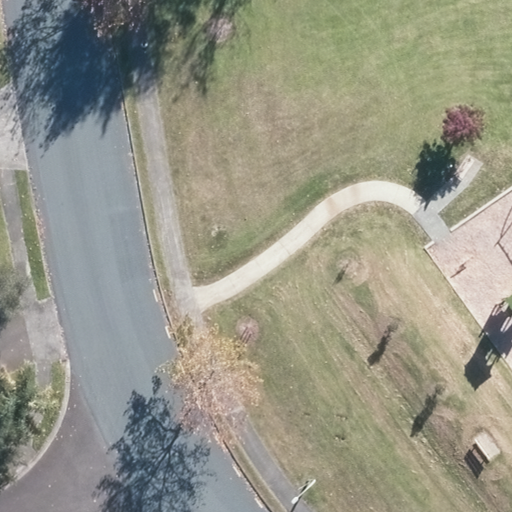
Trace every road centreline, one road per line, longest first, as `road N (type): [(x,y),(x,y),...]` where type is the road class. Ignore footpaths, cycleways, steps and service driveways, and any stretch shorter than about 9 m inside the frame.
road 1 (residential): [(164,466),(121,331),(60,0)]
road 2 (residential): [(164,466),(0,505)]
